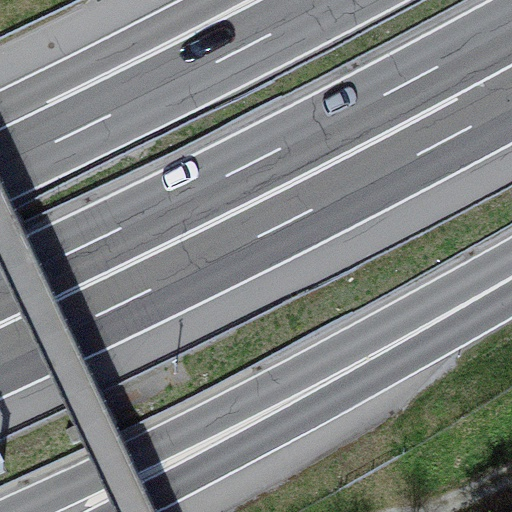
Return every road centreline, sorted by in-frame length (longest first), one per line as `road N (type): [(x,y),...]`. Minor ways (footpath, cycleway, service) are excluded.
road 1 (motorway): [(0,359),(440,146),(511,75)]
road 2 (motorway): [(0,285),(152,216),(388,91),(511,54)]
road 3 (motorway): [(16,511),(511,258)]
road 4 (motorway): [(120,511),(420,349),(511,290)]
road 5 (motorway): [(335,0),(0,152)]
road 6 (track): [(133,511),(0,226)]
road 7 (motorway): [(195,0),(0,106)]
